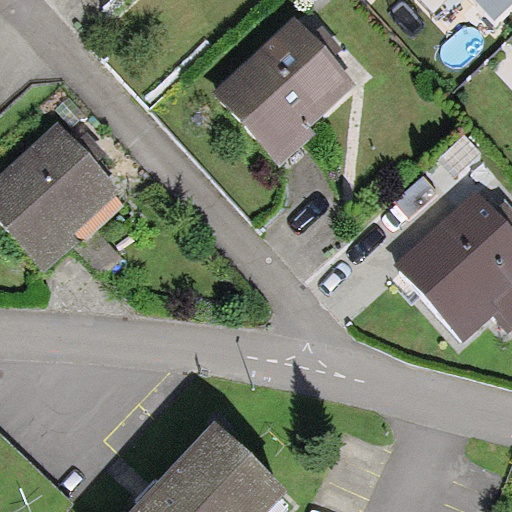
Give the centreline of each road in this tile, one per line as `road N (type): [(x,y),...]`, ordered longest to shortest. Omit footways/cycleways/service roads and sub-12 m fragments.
road 1 (residential): [(304,364),(311,332),(18,0)]
road 2 (residential): [(304,364),(151,339),(0,338)]
road 3 (residential): [(511,416),(304,364)]
